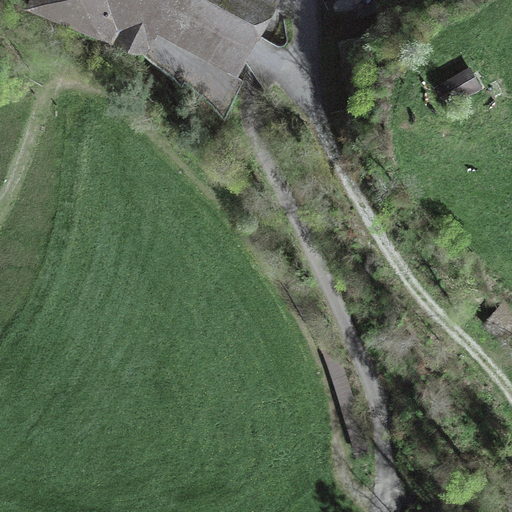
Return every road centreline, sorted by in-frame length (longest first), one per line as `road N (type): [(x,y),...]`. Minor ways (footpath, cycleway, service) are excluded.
road 1 (track): [(384,505),(347,487),(329,387),(284,289),(228,214),(109,96),(64,87),(44,101),(0,212)]
road 2 (unclassified): [(383,511),(378,399),(269,170),(253,113),(267,84),(307,70),(307,0)]
road 3 (track): [(511,392),(446,336),(372,228),(314,103),(307,70)]
